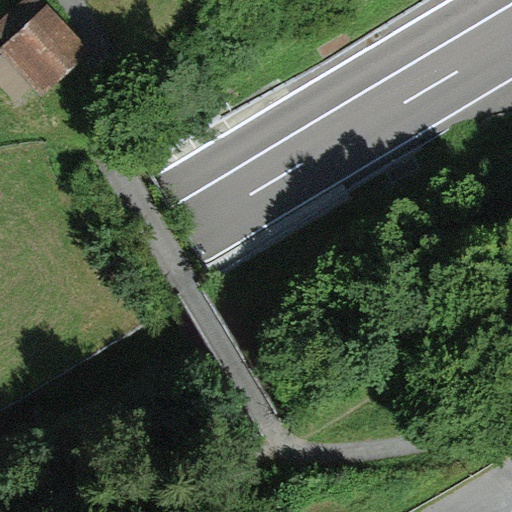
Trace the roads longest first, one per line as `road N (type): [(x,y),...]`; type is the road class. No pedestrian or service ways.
road 1 (track): [(68,0),(103,61),(120,181),(290,446),(346,454),(511,437)]
road 2 (trunk): [(0,333),(511,27)]
